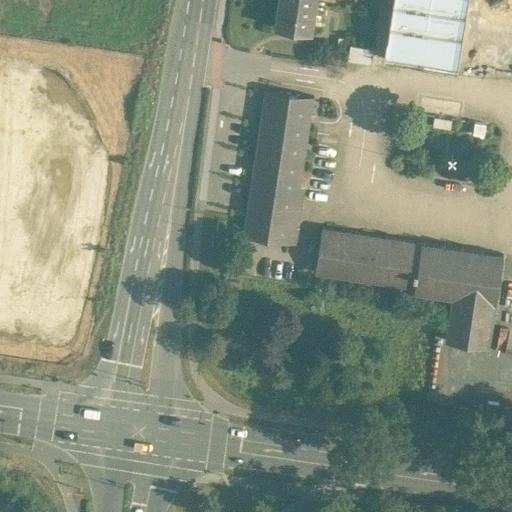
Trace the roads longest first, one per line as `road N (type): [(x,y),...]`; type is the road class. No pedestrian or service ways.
road 1 (secondary): [(202,0),(137,430)]
road 2 (primary): [(137,430),(511,487)]
road 3 (secondary): [(0,411),(137,430)]
